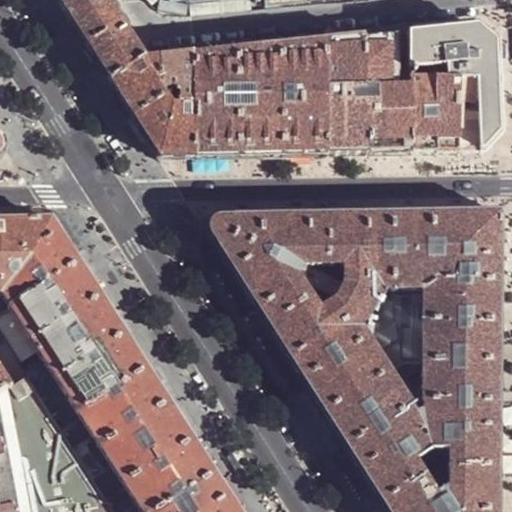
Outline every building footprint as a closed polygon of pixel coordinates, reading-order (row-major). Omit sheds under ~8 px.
[(57,0),(75,27),(110,82),(143,61),(104,0),(57,0)] [(407,35),(407,71),(410,70),(415,71),(444,71),(444,84),(453,84),(472,84),(473,155),(479,155),(497,136),(496,59),(495,45),(477,28),(442,31),(407,35)] [(407,35),(397,36),(396,93),(408,93),(408,85),(407,85),(407,71),(407,35)] [(381,37),(368,39),(367,94),(396,93),(397,36),(381,37)] [(343,42),(324,44),(323,94),(367,94),(368,39),(343,42)] [(301,46),(279,48),(281,158),(323,157),(323,94),(324,44),(301,46)] [(255,51),(235,53),(239,158),(281,158),(279,48),(255,51)] [(195,159),(239,158),(235,53),(191,58),(193,108),(195,159)] [(171,59),(157,61),(162,92),(172,91),(174,92),(177,96),(179,109),(193,108),(191,58),(171,59)] [(143,61),(110,82),(117,93),(132,118),(165,98),(162,92),(157,61),(144,62),(143,61)] [(410,70),(407,71),(407,85),(408,85),(433,84),(444,84),(444,71),(415,71),(410,70)] [(408,156),(434,156),(433,84),(408,85),(408,93),(408,156)] [(434,156),(454,155),(453,84),(444,84),(433,84),(434,156)] [(472,84),(453,84),(454,155),(473,155),(472,84)] [(366,157),(408,156),(408,93),(396,93),(367,94),(366,157)] [(323,157),(366,157),(367,94),(323,94),(323,157)] [(159,160),(195,159),(193,108),(179,109),(170,109),(165,98),(132,118),(159,160)] [(432,286),(500,287),(501,214),(431,216),(432,283),(432,286)] [(383,293),(392,293),(392,216),(327,218),(328,267),(342,267),(343,290),(342,293),(383,293)] [(432,283),(431,216),(392,216),(392,293),(421,293),(432,283)] [(327,218),(222,219),(215,221),(210,226),(209,233),(212,239),(230,268),(268,328),(310,300),(306,293),(296,278),(300,268),(319,268),(328,267),(327,218)] [(0,221),(0,298),(2,299),(10,310),(80,266),(72,255),(51,221),(43,221),(18,222),(0,221)] [(80,266),(10,310),(43,363),(77,416),(147,372),(143,366),(116,324),(80,266)] [(300,268),(296,278),(306,293),(310,300),(320,314),(338,301),(342,293),(343,290),(342,267),(328,267),(319,268),(300,268)] [(421,325),(500,326),(500,301),(500,287),(432,286),(432,283),(421,293),(421,325)] [(366,324),(383,293),(342,293),(338,301),(366,342),(366,343),(375,338),(366,324)] [(375,338),(366,343),(408,409),(408,411),(414,418),(422,416),(422,407),(420,406),(421,325),(421,293),(392,293),(383,293),(366,324),(375,338)] [(2,299),(0,298),(0,316),(10,310),(2,299)] [(303,383),(366,342),(338,301),(320,314),(310,300),(268,328),(298,376),(303,383)] [(10,310),(0,316),(0,333),(25,374),(43,363),(10,310)] [(422,407),(499,407),(499,395),(500,326),(421,325),(420,406),(422,407)] [(0,333),(0,374),(9,388),(27,377),(25,374),(0,333)] [(303,383),(346,450),(408,411),(408,409),(366,343),(366,342),(303,383)] [(43,363),(25,374),(27,377),(59,427),(77,416),(43,363)] [(135,508),(137,511),(157,511),(214,477),(178,421),(147,372),(77,416),(94,444),(99,451),(131,502),(135,508)] [(0,374),(0,393),(9,388),(0,374)] [(112,511),(81,462),(77,455),(59,427),(27,377),(9,388),(0,393),(0,447),(7,447),(11,469),(3,471),(9,503),(17,501),(18,511),(112,511)] [(366,483),(380,505),(421,478),(423,476),(416,463),(430,454),(440,454),(447,454),(447,470),(499,469),(499,464),(499,407),(422,407),(422,416),(414,418),(408,411),(346,450),(366,483)] [(94,444),(77,416),(59,427),(77,455),(94,444)] [(99,451),(94,444),(77,455),(81,462),(99,451)] [(0,511),(18,511),(17,501),(9,503),(3,471),(11,469),(7,447),(0,447),(0,511)] [(237,452),(252,476),(256,472),(257,467),(255,458),(248,449),(241,449),(237,452)] [(114,511),(131,502),(99,451),(81,462),(112,511),(114,511)] [(435,497),(447,488),(447,470),(447,454),(440,454),(430,454),(416,463),(423,476),(421,478),(435,497)] [(497,511),(499,469),(447,470),(447,488),(435,497),(421,478),(380,505),(384,511),(497,511)] [(236,511),(231,503),(214,477),(157,511),(236,511)] [(128,511),(135,508),(131,502),(114,511),(128,511)]
